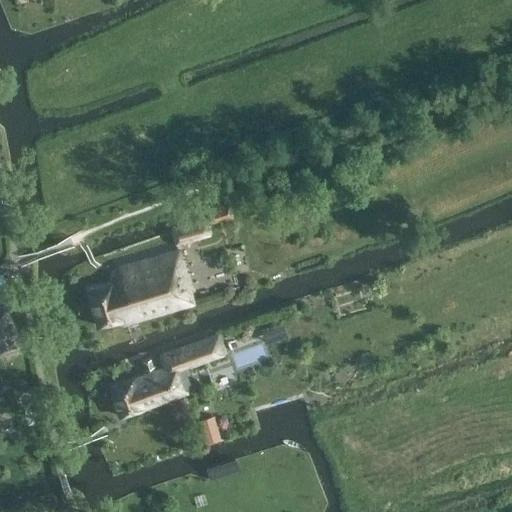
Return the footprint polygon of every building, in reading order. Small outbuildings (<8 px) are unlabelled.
[(203,210),(207,224),(232,218),(228,203),(203,210)] [(175,243),(208,234),(204,220),(171,229),(175,243)] [(193,302),(177,249),(119,266),(109,275),(111,282),(87,288),(96,325),(121,318),(122,323),(193,302)] [(0,348),(18,343),(5,305),(0,306),(0,348)] [(178,369),(224,352),(218,333),(159,354),(163,367),(110,387),(120,415),(186,391),(178,369)] [(218,438),(212,419),(196,424),(202,443),(218,438)]
